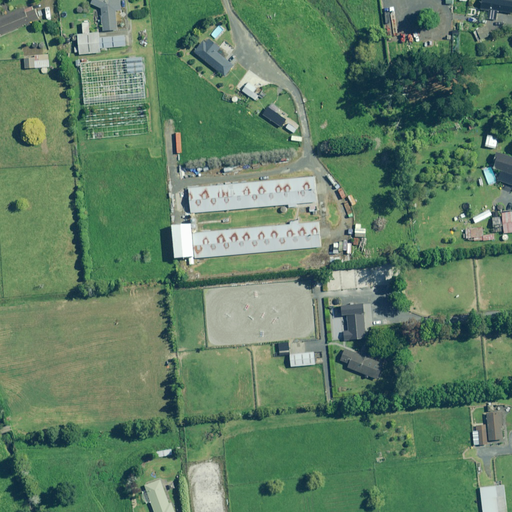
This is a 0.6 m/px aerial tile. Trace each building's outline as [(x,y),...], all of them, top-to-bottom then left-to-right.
[(91,0),(90,2),(101,8),(103,31),(118,29),(116,11),(122,10),(121,0),(91,0)] [(511,0),(481,0),(480,9),(489,11),(488,18),(497,20),(498,10),(511,12),(511,0)] [(24,8),(0,16),(0,36),(18,30),(18,28),(39,20),(35,9),(26,13),(24,8)] [(84,33),(77,34),(80,55),(101,53),(101,47),(127,44),(126,35),(100,37),(99,32),(90,33),(89,23),(83,24),(84,33)] [(486,26),(473,31),(477,41),(490,36),(486,26)] [(203,40),(194,51),(225,76),(234,65),(217,52),(221,47),(210,39),(207,43),(203,40)] [(35,57),(24,58),(25,68),(49,67),(48,55),(38,55),(39,61),(35,61),(35,57)] [(143,57),(80,63),(80,60),(76,60),(76,66),(81,66),(87,140),(150,134),(143,57)] [(257,89),(248,82),(242,91),(255,101),(258,97),(254,94),(257,89)] [(498,136),(487,134),(486,147),(496,148),(498,136)] [(511,156),(498,152),(492,168),(511,174),(511,156)] [(183,191),(185,214),(314,203),(312,180),(183,191)] [(511,211),(502,213),(502,217),(493,218),(494,233),(511,231),(511,211)] [(482,226),(466,228),(467,238),(473,237),(474,243),(494,241),(494,234),(483,235),(482,226)] [(317,227),(188,238),(190,261),(319,250),(317,227)] [(348,332),(343,332),(344,341),(366,339),(363,303),(340,304),(340,316),(347,316),(348,332)] [(338,320),(330,320),(330,329),(339,329),(338,320)] [(383,363),(345,348),(340,361),(348,365),(347,367),(377,379),(383,363)] [(314,352),(291,355),(292,367),(315,365),(314,352)] [(487,406),(487,413),(489,440),(503,439),(501,407),(493,407),(493,406),(487,406)] [(477,430),(473,430),(474,445),(488,444),(487,424),(476,425),(477,430)] [(172,449),(157,451),(158,458),(173,455),(172,449)] [(169,503),(160,480),(144,486),(153,511),(175,511),(172,502),(169,503)] [(506,511),(504,486),(480,488),(482,511),(506,511)]
